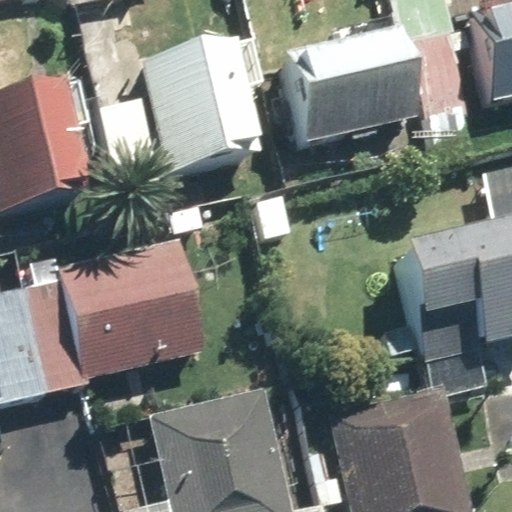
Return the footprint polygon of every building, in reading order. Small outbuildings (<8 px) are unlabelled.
[(511,7),(475,16),(494,104),(511,100),(511,7)] [(245,89),(260,86),(249,35),(138,59),(163,177),(259,156),(245,89)] [(392,37),(269,63),(289,155),(411,129),(392,37)] [(63,82),(0,95),(0,206),(86,188),(63,82)] [(511,221),(511,169),(479,177),(490,226),(511,221)] [(276,193),(233,208),(247,251),(290,236),(276,193)] [(410,358),(474,344),(485,397),(511,390),(511,221),(490,226),(386,248),(410,358)] [(181,243),(53,272),(78,387),(207,359),(181,243)] [(47,247),(0,257),(0,404),(1,409),(79,392),(78,387),(53,272),(47,247)] [(467,511),(442,389),(323,414),(343,511),(467,511)] [(289,511),(262,394),(94,433),(112,511),(322,511),(321,506),(293,511),(289,511)]
